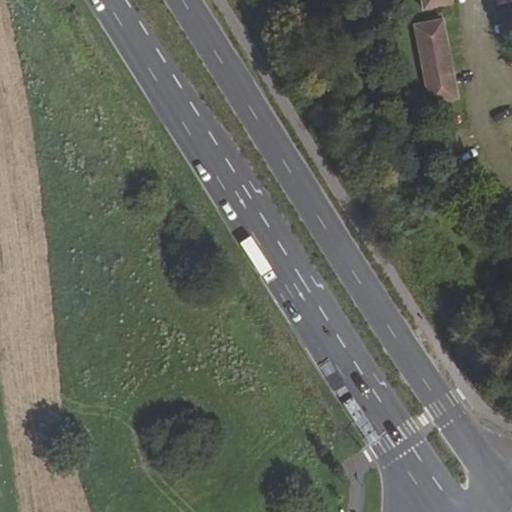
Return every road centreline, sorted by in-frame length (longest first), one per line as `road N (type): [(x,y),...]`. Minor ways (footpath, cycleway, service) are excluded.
road 1 (primary): [(106,0),(439,511)]
road 2 (primary): [(507,495),(181,0)]
